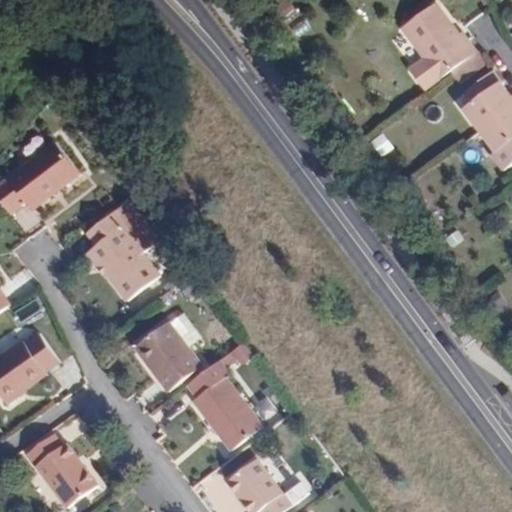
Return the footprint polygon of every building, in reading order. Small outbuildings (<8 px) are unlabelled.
[(463,42),(458,35),(435,5),(400,30),(422,61),(408,71),(423,91),(477,52),(467,39),(463,42)] [(462,33),(458,35),(463,42),(467,39),(462,33)] [(462,111),(479,134),(511,109),(511,99),(493,73),(465,93),(472,103),(462,111)] [(511,109),(479,134),(494,155),(506,147),(511,154),(511,109)] [(511,154),(506,147),(494,155),(502,165),(511,157),(511,154)] [(60,148),(0,190),(0,201),(12,218),(28,206),(34,214),(82,179),(60,148)] [(127,303),(158,281),(113,217),(89,235),(97,247),(90,253),(127,303)] [(0,313),(9,307),(0,294),(0,313)] [(167,392),(201,368),(168,324),(135,348),(167,392)] [(59,362),(71,353),(51,325),(39,333),(36,329),(0,355),(0,365),(20,394),(62,365),(59,362)] [(232,453),(264,429),(227,379),(196,403),(232,453)] [(69,511),(99,488),(67,444),(62,448),(54,438),(28,457),(69,511)] [(288,511),(293,509),(258,463),(231,484),(251,511),(288,511)]
